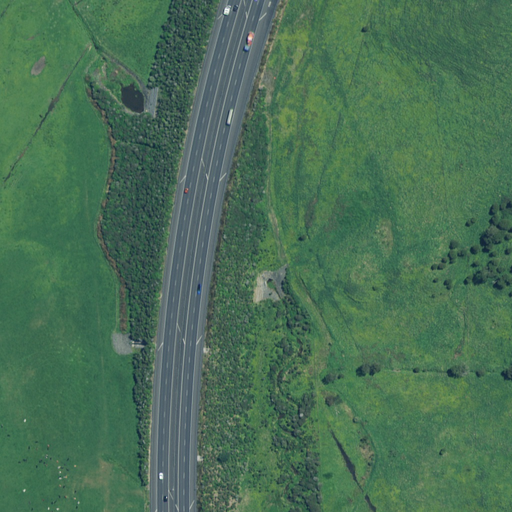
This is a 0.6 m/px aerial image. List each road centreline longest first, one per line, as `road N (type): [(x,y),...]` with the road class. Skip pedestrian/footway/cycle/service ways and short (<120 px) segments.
road 1 (motorway): [(265,0),(194,364),(189,511)]
road 2 (motorway): [(162,511),(173,333),(235,0)]
